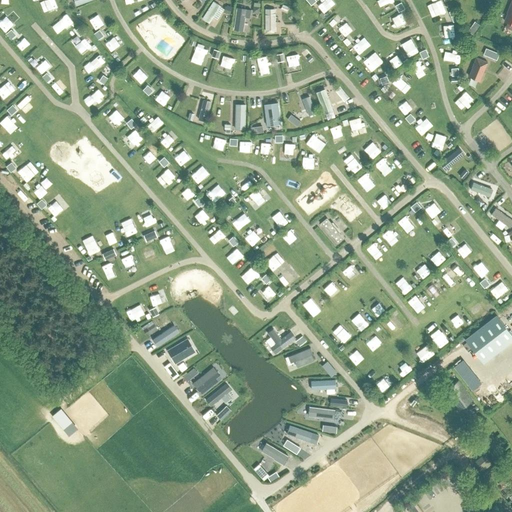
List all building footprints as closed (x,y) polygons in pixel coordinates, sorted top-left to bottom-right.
[(210,23),(221,6),(213,1),(202,19),(210,23)] [(244,30),(247,9),(238,8),(234,29),(244,30)] [(275,31),(275,9),(265,9),(265,31),(275,31)] [(353,31),(363,24),(356,16),(347,22),(353,31)] [(472,35),(476,29),(471,26),(467,31),(472,35)] [(370,33),(362,39),(369,47),(376,41),(370,33)] [(174,52),(179,42),(168,37),(164,47),(174,52)] [(100,55),(106,49),(99,41),(92,47),(100,55)] [(298,60),(307,58),(305,47),(296,48),(298,60)] [(236,63),(240,52),(232,49),(229,60),(236,63)] [(135,50),(128,57),(135,63),(142,57),(135,50)] [(217,59),(220,52),(213,50),(211,57),(217,59)] [(383,51),(374,58),(378,63),(387,56),(383,51)] [(277,62),(284,61),(282,54),(275,55),(277,62)] [(472,67),(468,76),(480,81),(488,62),(476,57),(472,67)] [(324,115),(333,111),(325,89),(315,93),(324,115)] [(415,110),(423,102),(419,98),(411,105),(415,110)] [(206,122),(211,102),(204,100),(199,120),(206,122)] [(244,127),(245,105),(236,105),(236,127),(244,127)] [(274,109),(275,120),(285,120),(285,109),(274,109)] [(338,123),(341,131),(351,127),(348,119),(338,123)] [(325,127),(316,132),(320,141),(330,137),(325,127)] [(170,135),(177,142),(182,135),(176,129),(170,135)] [(282,135),(274,136),(275,147),(283,146),(282,135)] [(249,136),(249,146),(259,146),(259,136),(249,136)] [(372,144),(379,152),(388,145),(381,136),(372,144)] [(294,150),(295,161),(305,160),(305,149),(294,150)] [(365,151),(356,158),(362,166),(371,159),(365,151)] [(391,167),(398,160),(391,153),(384,160),(391,167)] [(202,169),(205,176),(212,174),(210,167),(202,169)] [(370,171),(379,181),(385,177),(376,167),(370,171)] [(411,173),(401,181),(407,189),(417,180),(411,173)] [(392,190),(382,195),(387,203),(396,198),(392,190)] [(433,205),(440,212),(447,206),(440,198),(433,205)] [(412,211),(406,218),(416,227),(422,220),(412,211)] [(455,222),(459,228),(467,223),(463,217),(455,222)] [(337,242),(343,237),(327,218),(320,223),(337,242)] [(400,241),(407,235),(398,224),(391,230),(400,241)] [(157,236),(154,230),(144,235),(147,241),(157,236)] [(469,252),(478,245),(472,237),(463,244),(469,252)] [(444,261),(452,254),(445,247),(438,254),(444,261)] [(116,254),(113,248),(103,253),(105,259),(116,254)] [(480,264),(487,272),(497,264),(489,256),(480,264)] [(432,261),(422,266),(426,274),(436,270),(432,261)] [(354,276),(363,270),(357,262),(349,269),(354,276)] [(458,280),(465,273),(456,264),(449,270),(458,280)] [(342,273),(338,276),(342,283),(347,280),(342,273)] [(440,288),(445,284),(439,278),(434,282),(440,288)] [(313,301),(320,305),(322,301),(316,297),(313,301)] [(383,309),(389,305),(384,300),(379,304),(383,309)] [(479,304),(482,312),(490,309),(487,301),(479,304)] [(467,311),(459,314),(463,325),(471,322),(467,311)] [(402,312),(392,322),(399,329),(409,320),(402,312)] [(363,314),(358,317),(366,328),(371,324),(363,314)] [(353,328),(345,333),(349,339),(357,334),(353,328)] [(383,332),(374,338),(380,346),(388,341),(383,332)] [(306,340),(302,336),(296,340),(299,345),(306,340)] [(432,341),(419,350),(425,358),(438,349),(432,341)] [(365,345),(358,350),(364,358),(371,353),(365,345)] [(411,358),(402,364),(408,373),(417,367),(411,358)] [(178,374),(170,362),(164,366),(173,378),(178,374)] [(187,381),(191,377),(187,372),(183,376),(187,381)] [(391,375),(385,380),(392,387),(398,382),(391,375)] [(445,390),(460,409),(472,400),(458,380),(445,390)] [(300,448),(294,444),(291,449),(297,453),(300,448)] [(482,470),(492,463),(485,453),(475,460),(482,470)] [(269,475),(264,470),(259,475),(263,480),(269,475)] [(418,511),(413,505),(410,501),(405,504),(408,509),(410,511),(418,511)]
